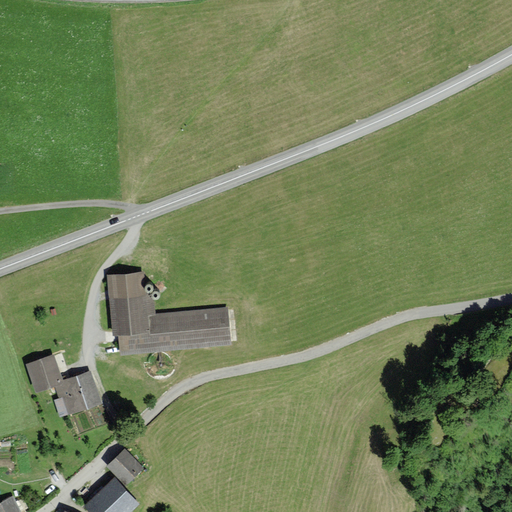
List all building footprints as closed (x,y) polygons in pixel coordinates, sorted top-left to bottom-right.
[(143,274),(109,277),(115,334),(120,334),(122,353),(229,343),(226,308),(153,315),(151,294),(145,295),(143,274)] [(37,390),(63,381),(54,356),(28,365),(37,390)] [(90,373),(57,384),(66,414),(100,404),(90,373)] [(142,468),(124,450),(110,465),(127,482),(142,468)] [(125,511),(135,504),(116,482),(88,506),(93,511),(125,511)] [(19,511),(12,499),(0,504),(0,511),(19,511)]
